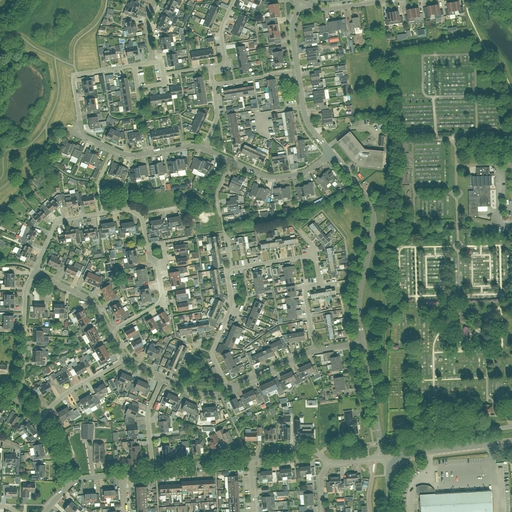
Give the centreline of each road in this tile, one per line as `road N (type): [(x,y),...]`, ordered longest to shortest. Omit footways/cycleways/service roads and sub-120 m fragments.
road 1 (unclassified): [(362,341),(359,290),(371,212),(331,154)]
road 2 (residential): [(73,81),(80,130),(112,150),(203,148)]
road 3 (residential): [(146,246),(130,209),(56,221),(31,269)]
road 4 (residential): [(15,399),(31,269)]
road 5 (residential): [(227,387),(211,352),(232,303),(231,268)]
road 6 (unclassified): [(390,462),(511,441)]
